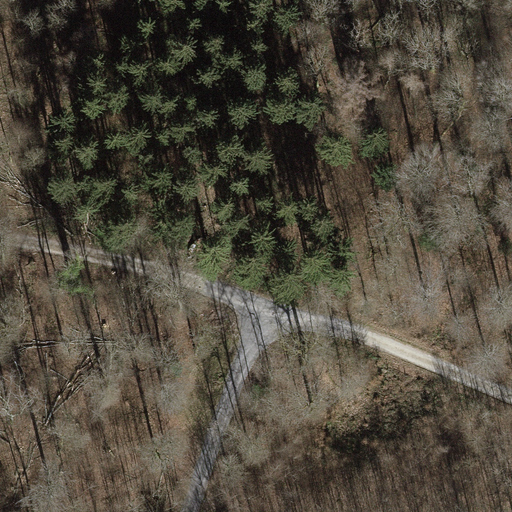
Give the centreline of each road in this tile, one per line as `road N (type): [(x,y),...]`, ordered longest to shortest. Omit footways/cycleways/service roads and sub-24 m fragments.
road 1 (track): [(0,249),(265,303),(511,402)]
road 2 (track): [(265,303),(189,511)]
